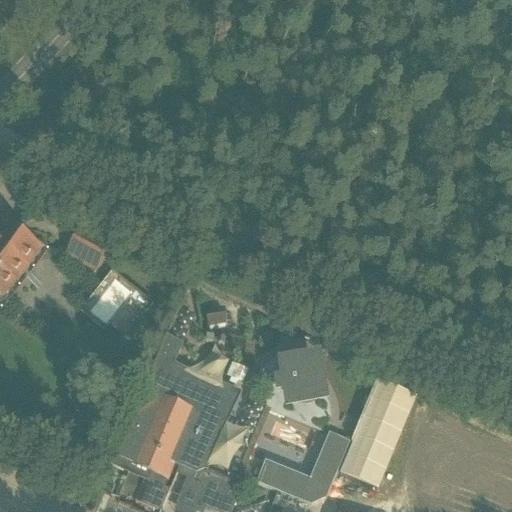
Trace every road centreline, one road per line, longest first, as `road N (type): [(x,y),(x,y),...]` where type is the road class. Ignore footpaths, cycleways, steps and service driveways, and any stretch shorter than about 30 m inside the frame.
road 1 (track): [(511,361),(41,147)]
road 2 (secondary): [(0,102),(93,0)]
